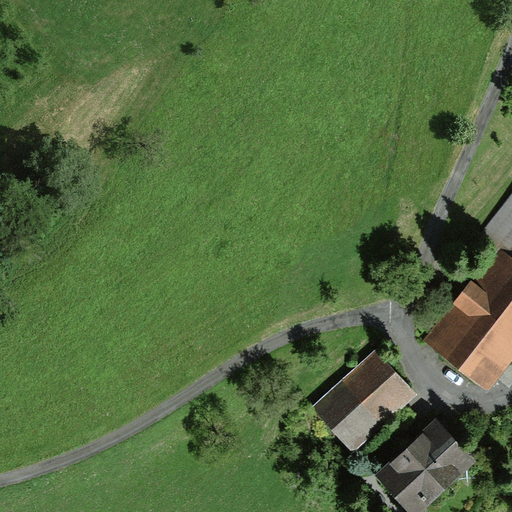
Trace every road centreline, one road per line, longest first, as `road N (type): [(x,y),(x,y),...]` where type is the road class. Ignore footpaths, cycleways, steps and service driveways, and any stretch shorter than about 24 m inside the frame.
road 1 (track): [(0,483),(125,434),(279,341),(401,319)]
road 2 (unclassified): [(511,67),(401,319),(425,368),(462,400),(511,403)]
